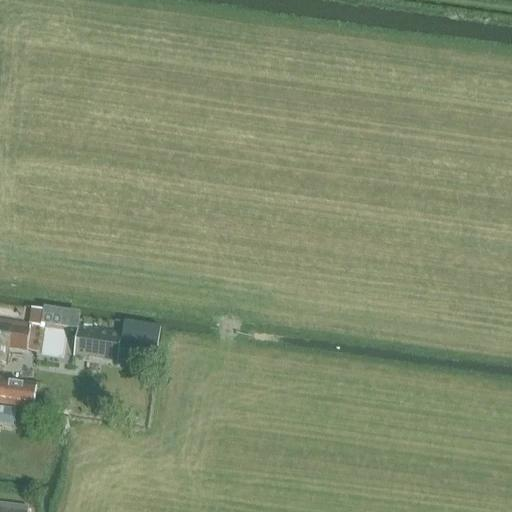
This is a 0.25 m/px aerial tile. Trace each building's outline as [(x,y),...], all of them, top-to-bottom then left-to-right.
[(0,371),(1,363),(6,364),(8,349),(37,353),(41,327),(0,321),(0,371)] [(122,336),(120,346),(157,352),(160,328),(124,322),(122,336)] [(75,356),(118,362),(120,346),(122,336),(79,329),(75,356)] [(0,380),(0,404),(31,409),(34,385),(0,380)] [(0,423),(14,426),(17,410),(0,407),(0,423)]
